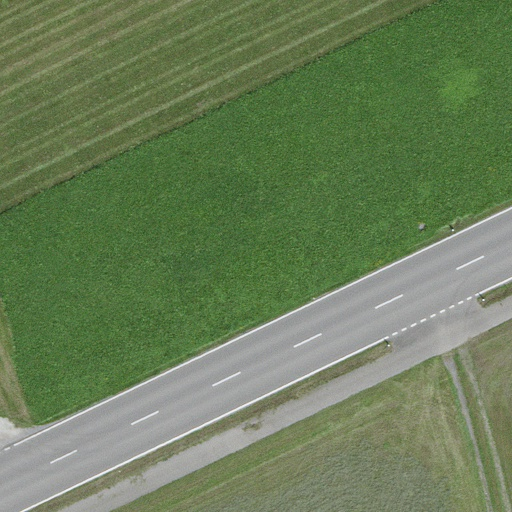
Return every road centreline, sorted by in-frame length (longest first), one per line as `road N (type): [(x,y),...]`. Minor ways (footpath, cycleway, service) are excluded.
road 1 (secondary): [(511,247),(0,489)]
road 2 (track): [(503,511),(454,337),(427,287)]
